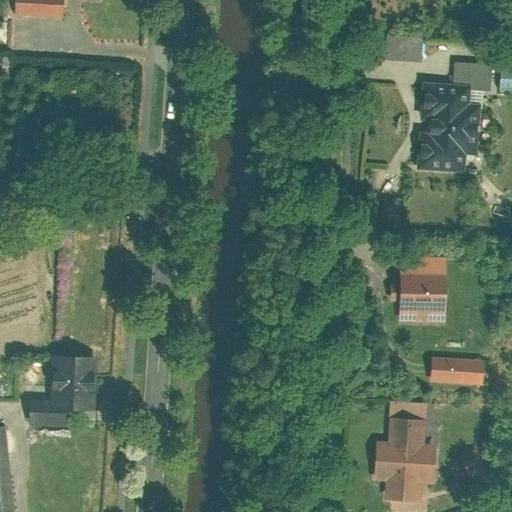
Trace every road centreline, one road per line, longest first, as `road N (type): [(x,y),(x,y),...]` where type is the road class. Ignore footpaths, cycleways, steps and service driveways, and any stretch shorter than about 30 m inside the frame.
road 1 (residential): [(302,511),(337,0)]
road 2 (tertiary): [(147,511),(182,0)]
